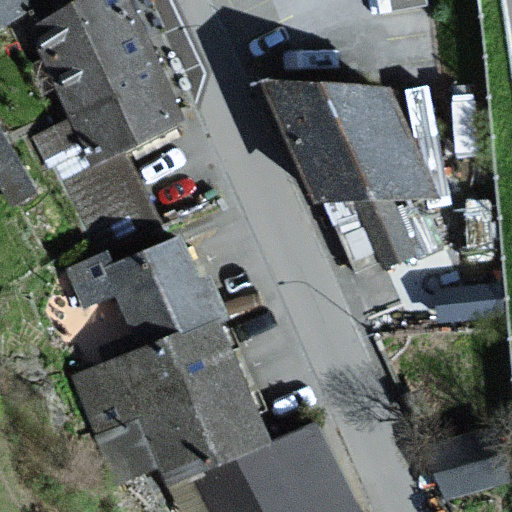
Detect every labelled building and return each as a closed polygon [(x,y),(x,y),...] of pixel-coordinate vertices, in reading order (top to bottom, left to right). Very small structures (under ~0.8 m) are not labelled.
[(0,0),(0,27),(24,15),(29,13),(45,4),(53,0),(0,0)] [(200,109),(151,14),(143,0),(69,0),(59,5),(56,0),(53,0),(45,4),(29,13),(61,77),(90,133),(103,158),(118,150),(200,109)] [(398,84),(279,78),(331,191),(445,190),(398,84)] [(0,106),(0,183),(7,196),(40,177),(0,106)] [(123,290),(149,348),(229,313),(239,309),(223,273),(211,278),(191,232),(124,261),(118,249),(75,268),(91,304),(123,290)] [(502,310),(500,285),(443,290),(445,315),(502,310)] [(180,480),(216,464),(220,471),(286,442),(233,323),(229,313),(149,348),(78,380),(121,478),(169,457),(180,480)] [(362,511),(323,425),(286,442),(220,471),(208,476),(223,511),(362,511)] [(487,437),(442,454),(456,492),(501,476),(487,437)]
